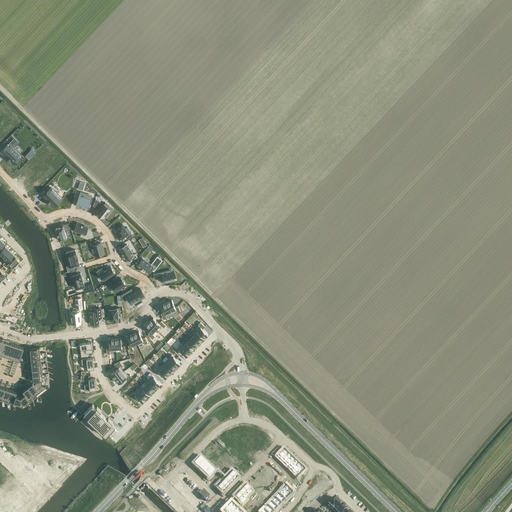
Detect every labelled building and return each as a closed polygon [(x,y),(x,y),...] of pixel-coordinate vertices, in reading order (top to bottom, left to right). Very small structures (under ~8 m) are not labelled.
[(7,144),(1,151),(3,154),(5,156),(10,161),(14,158),(17,160),(20,157),(19,156),(17,154),(15,152),(15,151),(12,149),(13,148),(12,146),(13,145),(14,144),(15,143),(16,142),(16,141),(13,138),(7,144)] [(44,189),(41,192),(43,195),(44,195),(43,196),(44,196),(47,199),(46,200),(50,204),(50,203),(51,203),(54,206),(57,203),(58,204),(58,203),(57,203),(62,198),(62,199),(62,198),(51,188),(47,192),(46,192),(44,189)] [(79,195),(75,205),(88,209),(91,199),(79,195)] [(100,202),(96,208),(98,210),(97,212),(104,217),(105,216),(105,217),(106,217),(111,211),(109,210),(110,209),(112,207),(105,202),(103,204),(100,202)] [(77,223),(74,230),(87,235),(88,238),(93,237),(91,231),(87,229),(88,227),(77,223)] [(59,227),(55,228),(57,233),(57,235),(58,235),(59,240),(67,238),(65,231),(71,229),(69,225),(65,226),(64,224),(59,225),(59,227)] [(122,224),(114,229),(117,233),(116,233),(119,240),(125,236),(126,237),(127,239),(133,235),(131,232),(127,227),(125,228),(125,229),(122,224)] [(97,244),(93,245),(96,257),(104,254),(101,243),(97,244)] [(127,244),(120,248),(126,259),(129,257),(131,260),(137,257),(135,253),(133,255),(127,244)] [(0,254),(1,255),(8,248),(5,246),(0,251),(0,254)] [(8,248),(1,255),(4,258),(11,251),(8,248)] [(75,249),(66,252),(70,266),(67,267),(68,271),(75,269),(74,265),(79,264),(75,249)] [(6,260),(13,253),(11,251),(4,258),(6,260)] [(6,260),(9,263),(16,256),(13,253),(6,260)] [(16,256),(9,263),(13,267),(20,260),(16,256)] [(142,258),(137,265),(142,269),(144,271),(145,271),(148,274),(151,270),(154,271),(163,260),(157,256),(151,264),(142,258)] [(102,268),(96,272),(100,277),(102,276),(105,280),(115,273),(110,266),(104,271),(102,268)] [(73,279),(70,280),(72,285),(75,284),(76,288),(84,286),(80,272),(78,273),(77,270),(71,271),(73,275),(72,275),(73,279)] [(167,271),(161,272),(162,278),(165,277),(166,283),(177,280),(175,272),(168,274),(167,271)] [(112,284),(109,286),(113,292),(116,291),(117,291),(126,285),(121,278),(119,279),(119,278),(117,276),(112,279),(113,279),(114,282),(112,284)] [(140,288),(127,296),(131,303),(138,299),(141,297),(144,295),(140,288)] [(172,300),(166,302),(171,314),(177,311),(178,313),(180,311),(178,306),(175,307),(172,300)] [(163,304),(160,305),(164,312),(161,314),(163,319),(167,318),(166,316),(171,314),(166,302),(166,303),(165,302),(163,303),(163,304)] [(94,310),(89,311),(90,323),(99,322),(98,318),(102,318),(100,307),(94,308),(94,310)] [(110,314),(109,315),(110,319),(111,318),(111,320),(114,320),(114,321),(118,320),(118,314),(121,313),(120,307),(117,308),(110,309),(110,314)] [(80,312),(71,313),(72,325),(81,324),(80,312)] [(149,322),(156,329),(160,325),(163,328),(166,325),(161,321),(159,323),(153,318),(151,320),(149,322)] [(149,322),(145,327),(150,332),(148,335),(153,339),(155,337),(152,334),(156,329),(149,322)] [(195,329),(196,330),(196,329),(204,337),(206,336),(208,334),(203,329),(205,326),(200,322),(198,324),(199,325),(195,329)] [(192,333),(194,335),(200,341),(204,337),(196,329),(196,330),(192,333)] [(139,331),(133,334),(137,343),(138,345),(144,343),(145,344),(147,343),(145,337),(142,339),(139,331)] [(130,335),(127,337),(131,344),(128,345),(130,351),(133,349),(132,346),(137,343),(133,334),(132,334),(130,335)] [(194,335),(190,338),(197,345),(200,341),(194,335)] [(0,338),(0,353),(20,360),(24,347),(0,338)] [(115,339),(114,339),(116,350),(122,349),(122,352),(125,352),(125,346),(122,346),(121,338),(118,338),(115,339)] [(187,342),(193,348),(197,345),(190,338),(187,342)] [(109,348),(106,348),(107,354),(110,354),(110,352),(116,351),(116,350),(114,339),(108,340),(109,348)] [(157,350),(163,344),(161,341),(155,347),(157,350)] [(183,345),(190,352),(193,348),(187,342),(186,341),(183,345)] [(91,342),(79,343),(80,349),(85,348),(86,353),(88,353),(92,353),(91,342)] [(182,344),(178,348),(186,356),(190,352),(183,345),(182,344)] [(172,355),(168,358),(176,366),(180,362),(172,355)] [(93,358),(81,359),(82,365),(87,364),(87,369),(90,369),(94,369),(93,358)] [(168,358),(164,362),(172,370),(176,366),(168,358)] [(117,368),(111,373),(115,378),(125,371),(124,371),(123,371),(120,367),(122,365),(120,362),(115,366),(117,368)] [(164,362),(161,366),(169,374),(172,370),(164,362)] [(161,366),(157,370),(165,378),(169,374),(161,366)] [(125,371),(115,378),(115,379),(116,381),(117,381),(119,383),(125,378),(127,381),(132,377),(130,375),(128,376),(125,371)] [(42,375),(33,376),(33,381),(36,381),(36,383),(42,386),(41,380),(43,380),(42,375)] [(152,375),(148,379),(156,387),(160,383),(152,375)] [(89,384),(84,385),(85,391),(96,390),(95,379),(91,379),(88,379),(89,384)] [(145,382),(144,383),(146,384),(153,390),(156,387),(148,379),(145,382)] [(33,383),(28,387),(34,394),(38,390),(38,389),(42,386),(36,383),(35,384),(34,385),(33,383)] [(143,388),(149,394),(153,390),(146,384),(143,388)] [(138,390),(146,398),(149,394),(143,388),(141,386),(138,390)] [(28,387),(23,391),(25,393),(29,398),(34,394),(28,387)] [(6,388),(3,397),(8,399),(11,390),(6,388)] [(132,392),(130,395),(135,399),(137,397),(142,402),(144,400),(144,399),(146,398),(138,390),(137,389),(133,393),(132,392)] [(11,390),(8,399),(14,401),(16,394),(16,395),(17,392),(11,390)] [(25,393),(21,396),(22,403),(29,398),(25,393)] [(16,394),(14,401),(22,403),(21,396),(16,395),(16,394)] [(93,404),(84,413),(88,417),(86,418),(90,422),(92,421),(96,424),(99,428),(98,429),(102,433),(103,432),(107,435),(115,426),(112,423),(113,422),(109,418),(107,419),(100,412),(101,411),(97,407),(96,408),(93,404)] [(241,430),(241,435),(242,435),(242,439),(252,439),(252,432),(249,432),(249,428),(242,428),(242,430),(241,430)] [(228,432),(222,436),(227,444),(226,445),(228,447),(229,447),(230,448),(234,445),(235,448),(238,446),(235,437),(233,439),(232,438),(231,438),(228,432)] [(263,436),(257,441),(259,443),(264,448),(268,445),(269,446),(272,442),(271,441),(273,440),(268,435),(265,438),(263,436)] [(217,443),(212,448),(216,451),(215,452),(218,455),(219,455),(221,457),(224,454),(225,455),(229,451),(225,447),(223,449),(217,443)] [(284,450),(278,457),(282,460),(288,454),(288,453),(284,450)] [(282,460),(285,463),(292,457),(288,454),(288,453),(288,454),(282,460)] [(292,457),(285,463),(289,467),(295,460),(292,457)] [(201,458),(194,465),(198,468),(204,461),(201,458)] [(295,460),(289,467),(292,470),(298,464),(295,460)] [(204,461),(198,468),(202,471),(208,465),(204,462),(205,461),(204,461)] [(298,464),(292,470),(295,473),(295,474),(296,473),(302,467),(302,466),(302,467),(298,464)] [(208,465),(202,471),(205,475),(211,468),(208,465)] [(296,473),(295,474),(299,477),(306,470),(302,467),(296,473)] [(211,468),(205,475),(209,478),(215,472),(211,468)] [(6,470),(0,476),(3,480),(10,473),(6,470)] [(232,472),(228,476),(235,482),(239,478),(232,472)] [(10,473),(3,480),(7,484),(13,477),(10,473)] [(228,476),(225,480),(231,486),(235,482),(228,476)] [(225,480),(221,483),(227,490),(231,486),(225,480)] [(320,482),(310,492),(314,495),(324,485),(323,485),(323,484),(323,483),(323,482),(322,482),(321,482),(320,482)] [(221,483),(217,487),(223,494),(227,490),(221,483)] [(17,489),(16,489),(20,492),(20,493),(21,492),(21,493),(22,494),(26,490),(21,484),(17,489)] [(246,485),(243,488),(249,495),(252,491),(246,485)] [(287,486),(283,490),(290,496),(290,497),(294,493),(287,486)] [(243,488),(239,492),(246,498),(249,495),(243,488)] [(26,490),(22,494),(27,499),(31,494),(26,490)] [(283,490),(280,494),(286,500),(290,497),(290,496),(283,490)] [(20,493),(17,496),(24,502),(27,499),(22,494),(21,493),(21,492),(20,493)] [(239,492),(236,495),(242,501),(246,498),(239,492)] [(280,494),(276,498),(282,504),(286,500),(280,494)] [(17,496),(13,500),(20,506),(24,502),(17,496)] [(276,498),(272,502),(279,508),(282,504),(276,498)] [(329,505),(328,506),(332,510),(340,502),(335,498),(329,505)] [(13,500),(10,503),(16,510),(20,506),(13,500)] [(272,502),(268,506),(275,511),(279,508),(272,502)] [(340,502),(332,510),(334,511),(337,511),(344,506),(340,502)] [(10,503),(5,508),(9,511),(14,511),(16,510),(10,503)]
